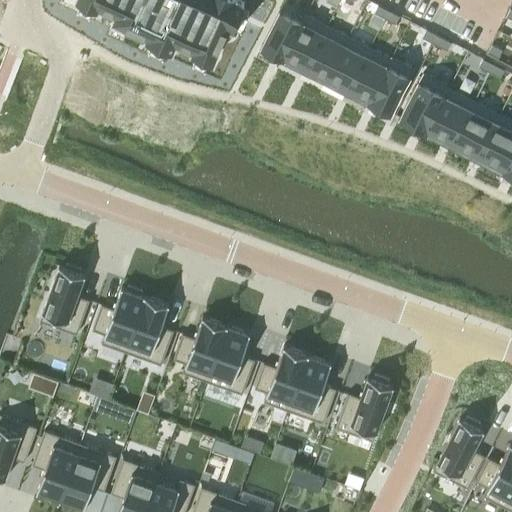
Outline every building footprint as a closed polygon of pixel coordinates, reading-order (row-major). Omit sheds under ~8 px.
[(85,0),(94,4),(98,6),(99,5),(115,12),(113,18),(147,34),(146,35),(152,38),(167,45),(173,47),(176,40),(193,48),(192,49),(197,51),(209,57),(214,59),(229,26),(232,28),(235,22),(242,7),(244,1),(241,0),(85,0)] [(378,4),(374,12),(385,17),(389,10),(378,4)] [(280,9),(261,46),(273,52),(283,58),(302,21),(301,20),(280,9)] [(389,10),(385,17),(395,23),(399,15),(389,10)] [(302,21),(283,58),(284,58),(285,57),(305,67),(327,24),(305,13),(301,20),(302,21)] [(327,24),(305,67),(326,78),(349,35),(327,24)] [(426,29),(422,36),(433,42),(437,34),(426,29)] [(437,34),(433,42),(447,49),(451,42),(437,34)] [(349,35),(326,78),(348,89),(370,46),(349,35)] [(492,43),(488,51),(498,56),(502,49),(492,43)] [(370,46),(348,89),(368,100),(390,56),(370,46)] [(368,100),(368,101),(379,107),(391,113),(414,67),(391,55),(390,56),(368,100)] [(482,58),(478,65),(489,71),(493,63),(482,58)] [(493,63),(489,71),(500,76),(504,69),(493,63)] [(423,72),(400,117),(427,131),(428,130),(450,87),(450,86),(423,72)] [(450,87),(428,130),(452,143),(475,99),(450,87)] [(475,99),(452,143),(478,156),(500,113),(475,99)] [(511,118),(500,113),(478,156),(503,169),(502,170),(503,170),(511,152),(511,118)] [(511,152),(503,170),(511,174),(511,152)] [(43,310),(39,319),(77,333),(89,299),(77,294),(84,274),(85,274),(85,273),(79,271),(81,267),(66,261),(65,265),(59,263),(59,265),(43,309),(42,310),(43,310)] [(101,303),(92,328),(104,333),(101,342),(125,350),(145,294),(144,293),(144,294),(141,293),(142,289),(128,284),(127,287),(121,285),(114,307),(101,303)] [(145,294),(125,350),(161,363),(173,329),(161,324),(169,302),(145,294)] [(182,332),(173,358),(186,362),(182,371),(206,379),(226,323),(203,315),(195,336),(182,332)] [(226,323),(206,379),(242,392),(254,358),(242,353),(250,332),(249,331),(249,332),(227,324),(228,323),(226,323)] [(263,361),(254,387),(267,391),(263,400),(287,409),(307,352),(283,344),(276,366),(263,361)] [(307,352),(287,409),(323,422),(336,387),(323,383),(331,361),(330,360),(330,361),(308,353),(307,352)] [(348,392),(335,426),(373,440),(376,431),(377,429),(376,429),(392,385),(393,385),(393,384),(388,382),(389,378),(374,372),(373,376),(367,374),(367,376),(360,396),(348,392)] [(0,475),(5,478),(5,476),(12,456),(24,460),(37,426),(0,412),(0,475)] [(459,417),(433,469),(468,487),(485,454),(473,448),(483,429),(484,428),(478,425),(480,421),(467,414),(465,418),(459,416),(459,417)] [(44,429),(32,463),(44,467),(36,489),(37,490),(38,489),(60,497),(60,498),(80,442),(44,429)] [(488,456),(476,480),(488,486),(483,495),(505,506),(511,493),(511,441),(510,441),(500,462),(488,456)] [(80,442),(60,498),(61,498),(64,499),(63,503),(77,508),(79,504),(83,505),(83,506),(84,506),(92,484),(104,489),(116,455),(80,442)] [(275,442),(271,456),(277,459),(282,445),(275,442)] [(123,457),(110,492),(123,496),(117,511),(143,511),(156,479),(157,479),(160,470),(123,457)] [(156,479),(143,511),(184,511),(195,483),(180,478),(176,486),(157,479),(156,479)] [(201,485),(191,511),(232,511),(237,498),(201,485)] [(237,498),(232,511),(273,511),(237,498)]
